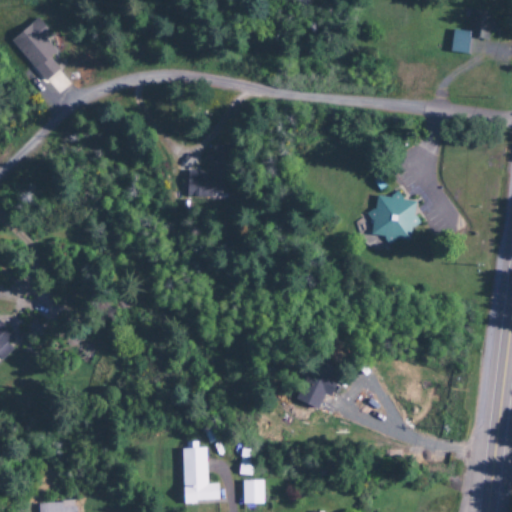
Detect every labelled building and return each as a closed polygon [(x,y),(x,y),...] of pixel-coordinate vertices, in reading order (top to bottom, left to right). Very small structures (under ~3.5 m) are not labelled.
[(450,31),(447,53),(468,55),(469,39),(489,41),(491,17),(468,15),(466,33),(450,31)] [(47,59),(54,53),(43,41),(49,35),(34,18),(7,43),(43,81),(57,69),(47,59)] [(227,198),(230,146),(209,145),(207,173),(185,172),(183,195),(227,198)] [(370,182),(376,191),(387,183),(381,174),(370,182)] [(368,236),(381,238),(381,240),(386,247),(393,242),(393,240),(406,242),(409,228),(411,228),(417,224),(412,217),(411,216),(413,203),(399,201),(399,199),(395,193),(388,197),(388,199),(374,197),(372,211),(369,210),(363,215),(368,222),(370,222),(368,236)] [(316,375),(306,370),(292,400),(317,412),(336,373),(321,365),(316,375)] [(216,503),(215,485),(204,485),(203,449),(178,450),(180,504),(216,503)] [(260,482),(239,482),(240,505),(260,505),(260,482)] [(73,511),(74,503),(36,505),(36,511),(73,511)]
